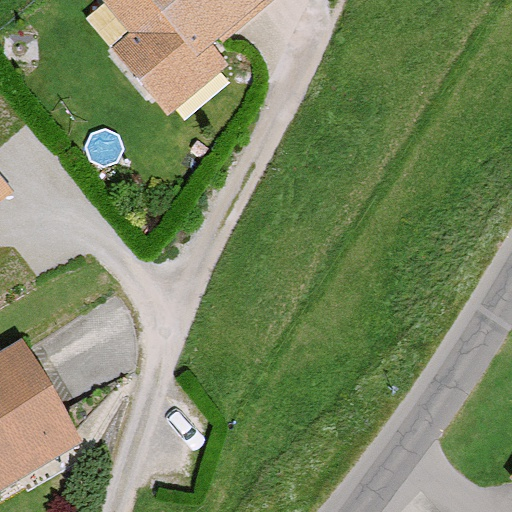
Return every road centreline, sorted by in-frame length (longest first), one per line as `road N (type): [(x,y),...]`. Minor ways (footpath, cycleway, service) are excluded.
road 1 (residential): [(108,511),(191,275),(302,45)]
road 2 (residential): [(511,265),(362,511)]
